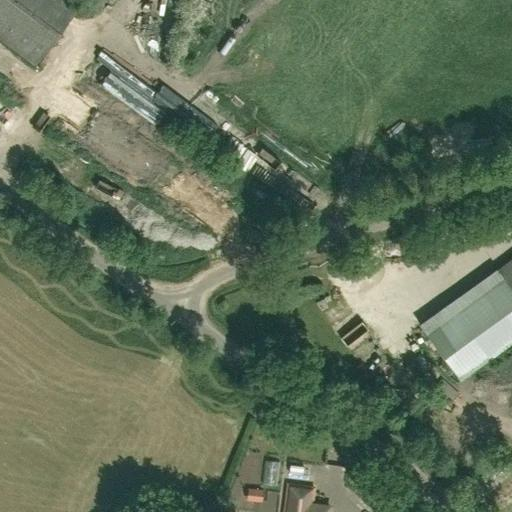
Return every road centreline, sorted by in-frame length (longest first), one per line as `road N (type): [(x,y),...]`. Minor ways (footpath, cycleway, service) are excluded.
road 1 (unclassified): [(174,311),(228,271),(511,182)]
road 2 (unclassified): [(442,511),(419,481),(174,311)]
road 3 (unclassified): [(174,311),(0,186)]
